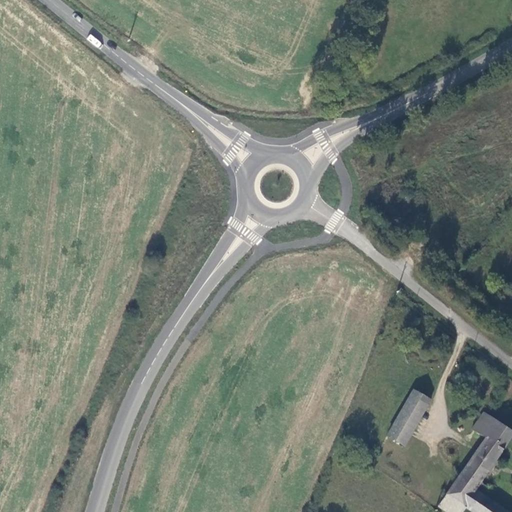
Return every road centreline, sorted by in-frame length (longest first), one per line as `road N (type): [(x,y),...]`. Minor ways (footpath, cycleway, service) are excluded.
road 1 (unclassified): [(511,364),(304,205)]
road 2 (tertiary): [(204,283),(139,389),(98,511)]
road 3 (tertiary): [(374,118),(511,44)]
road 4 (tertiary): [(47,0),(155,83)]
road 5 (tertiary): [(266,154),(155,83)]
road 6 (tertiary): [(155,83),(244,176)]
